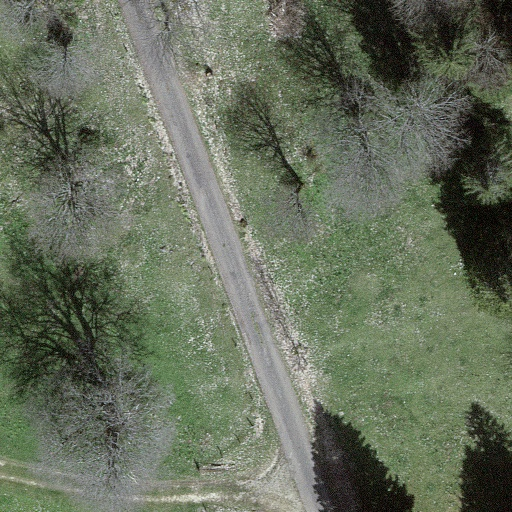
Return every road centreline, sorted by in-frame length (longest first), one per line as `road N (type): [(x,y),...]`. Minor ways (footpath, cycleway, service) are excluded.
road 1 (unclassified): [(360,511),(162,0)]
road 2 (track): [(349,481),(119,492),(0,470)]
